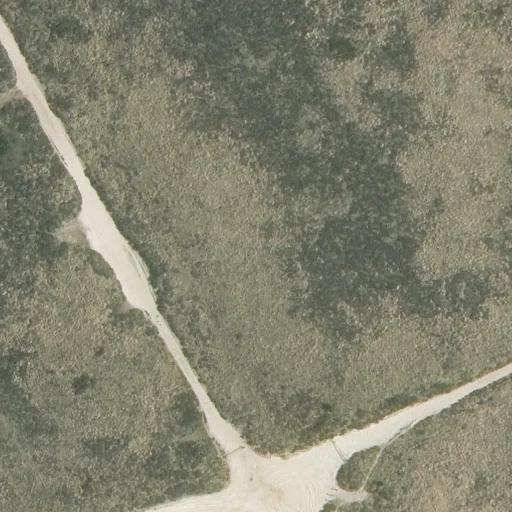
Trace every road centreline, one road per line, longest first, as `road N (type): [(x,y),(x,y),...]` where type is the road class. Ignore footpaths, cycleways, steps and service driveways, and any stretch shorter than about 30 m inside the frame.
road 1 (track): [(275,511),(149,309),(0,29)]
road 2 (track): [(511,369),(265,494)]
